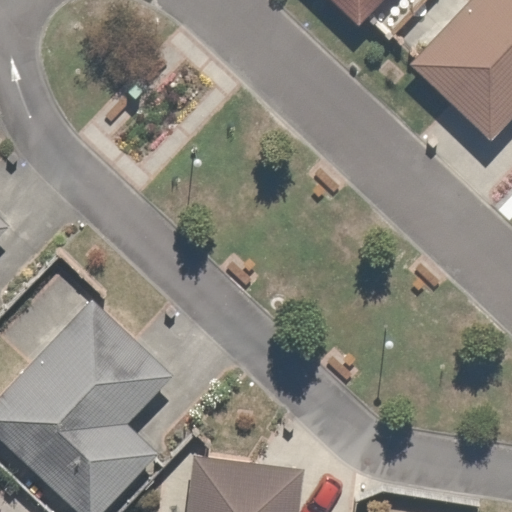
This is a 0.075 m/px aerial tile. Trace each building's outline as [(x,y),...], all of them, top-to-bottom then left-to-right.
[(359,0),(330,0),(345,15),(359,0)] [(511,0),(461,0),(411,51),(492,129),(511,108),(511,0)] [(173,369),(94,294),(0,391),(0,428),(87,511),(99,511),(160,449),(126,417),(173,369)] [(293,511),(299,465),(190,453),(183,511),(293,511)] [(27,511),(17,503),(8,511),(27,511)]
